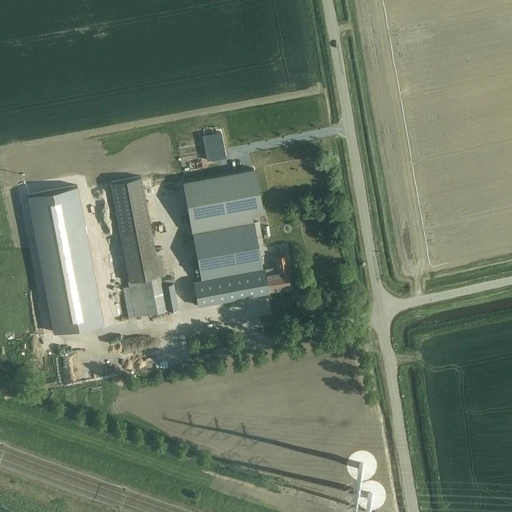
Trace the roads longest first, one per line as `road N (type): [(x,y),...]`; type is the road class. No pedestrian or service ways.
road 1 (unclassified): [(44,387),(381,309)]
road 2 (unclassified): [(381,309),(327,0)]
road 3 (unclassified): [(414,511),(381,309)]
road 4 (unclassified): [(381,309),(511,283)]
